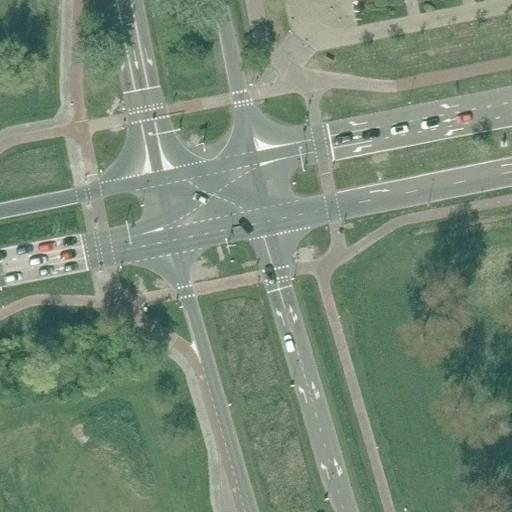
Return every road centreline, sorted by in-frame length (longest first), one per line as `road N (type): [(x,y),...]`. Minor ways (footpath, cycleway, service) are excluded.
road 1 (tertiary): [(346,511),(263,223)]
road 2 (tertiary): [(173,240),(252,511)]
road 3 (secondary): [(511,107),(250,161)]
road 4 (secondary): [(263,223),(511,176)]
road 5 (secondary): [(124,0),(159,180)]
road 6 (secondary): [(0,270),(173,240)]
road 7 (secondary): [(250,161),(219,0)]
road 8 (secondary): [(159,180),(0,211)]
